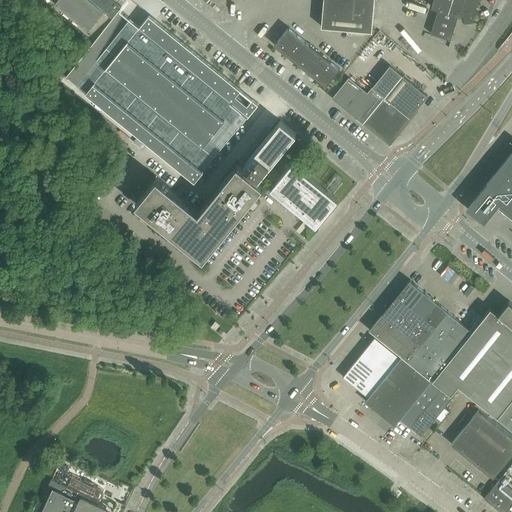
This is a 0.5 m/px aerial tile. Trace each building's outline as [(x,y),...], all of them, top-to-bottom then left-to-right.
[(57,0),(55,4),(88,31),(103,12),(112,19),(121,7),(112,0),(57,0)] [(323,0),(322,18),(321,26),(372,31),(373,23),(374,0),(323,0)] [(438,8),(430,33),(450,39),(458,15),(463,17),(463,18),(463,19),(463,20),(464,21),(464,22),(465,22),(466,23),(467,23),(468,23),(469,23),(470,23),(470,22),(471,22),(472,21),(472,20),(478,0),(433,0),(432,6),(438,8)] [(139,27),(139,28),(239,109),(242,111),(247,116),(258,103),(252,99),(240,89),(150,16),(149,15),(139,27)] [(340,69),(289,27),(274,45),(326,86),(340,69)] [(66,76),(66,77),(74,83),(77,85),(110,44),(100,35),(94,42),(66,76)] [(128,41),(105,69),(202,147),(225,119),(128,41)] [(348,77),(333,96),(389,142),(427,95),(390,65),(367,92),(348,77)] [(86,93),(137,135),(194,181),(203,170),(95,82),(86,93)] [(147,212),(158,221),(203,258),(203,257),(204,258),(245,207),(244,207),(253,196),(254,196),(263,185),(263,184),(258,180),(265,172),(276,181),(271,188),(312,221),(316,225),(337,198),(336,197),(292,162),(281,175),(270,166),(296,133),(280,120),(270,133),(249,159),(242,167),(237,163),(237,164),(237,163),(198,210),(157,177),(156,177),(135,202),(136,203),(147,212)] [(511,152),(474,200),(470,204),(467,208),(482,220),(484,222),(484,221),(487,218),(497,206),(511,217),(511,152)] [(415,284),(409,279),(369,329),(401,356),(431,379),(471,330),(465,325),(431,297),(422,290),(415,284)] [(511,303),(509,301),(498,314),(491,308),(432,379),(451,394),(458,385),(498,417),(511,398),(511,303)] [(343,376),(368,397),(400,357),(375,336),(343,376)] [(400,357),(368,397),(365,401),(394,424),(399,418),(431,379),(401,356),(400,357)] [(431,379),(399,418),(410,427),(442,388),(431,379)] [(442,388),(410,427),(421,436),(452,397),(442,388)] [(511,428),(511,398),(498,417),(511,428)] [(451,443),(493,477),(511,454),(511,436),(479,409),(451,443)] [(511,476),(506,472),(500,479),(506,484),(511,477),(511,476)] [(41,511),(104,511),(106,507),(98,503),(100,498),(102,494),(104,490),(93,485),(84,481),(72,475),(67,487),(51,479),(48,486),(52,488),(41,511)] [(511,511),(511,488),(506,484),(500,479),(484,498),(502,511),(511,511)]
